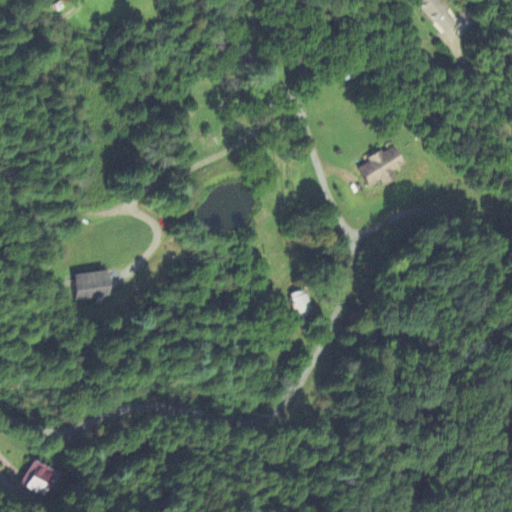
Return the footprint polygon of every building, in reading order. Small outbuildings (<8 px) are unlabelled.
[(457,22),(436,0),(418,0),(413,5),(442,36),(457,22)] [(289,62),(301,77),(315,66),(303,51),(289,62)] [(397,180),(393,172),(403,167),(393,147),(381,154),(380,153),(356,167),(368,188),(380,181),(384,187),(397,180)] [(109,295),(104,270),(72,275),(76,301),(109,295)] [(311,309),(304,289),(288,294),(294,315),(311,309)] [(43,498),(56,474),(31,461),(18,485),(43,498)]
